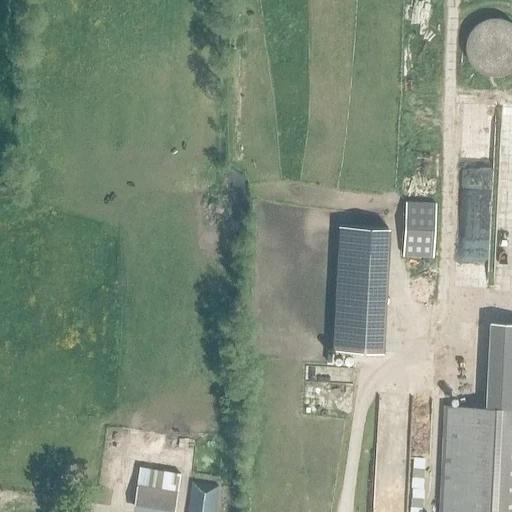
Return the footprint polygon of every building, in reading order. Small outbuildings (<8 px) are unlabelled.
[(479,66),(511,66),(511,32),(507,32),(507,27),(490,27),(489,54),(484,54),(484,51),(479,51),(479,66)] [(413,150),(435,151),(436,119),(413,119),(413,150)] [(404,203),(402,255),(432,257),(434,205),(404,203)] [(345,248),(342,348),(396,349),(399,249),(345,248)] [(511,511),(511,409),(505,409),(447,406),(441,511),(511,511)] [(145,466),(140,511),(150,511),(181,511),(186,471),(145,466)] [(185,511),(214,511),(219,486),(190,482),(185,511)]
